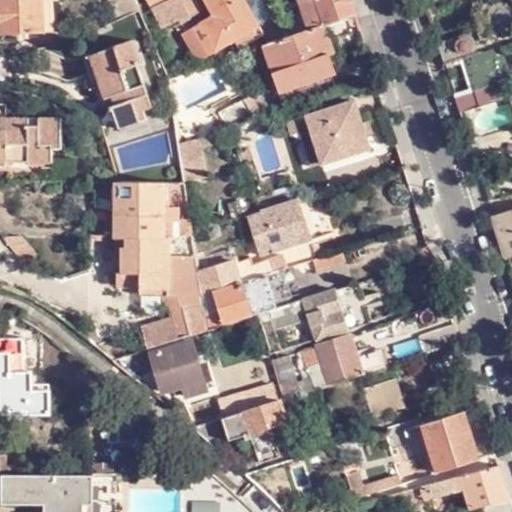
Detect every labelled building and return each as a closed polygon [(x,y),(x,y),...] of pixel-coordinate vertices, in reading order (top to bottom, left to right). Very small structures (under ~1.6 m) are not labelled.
[(52,0),(0,0),(0,12),(1,35),(43,35),(43,34),(53,33),(52,0)] [(122,0),(128,16),(140,10),(138,6),(135,0),(122,0)] [(147,0),(149,1),(154,12),(157,10),(178,0),(147,0)] [(201,14),(193,0),(178,0),(157,10),(166,28),(187,16),(190,20),(201,14)] [(200,25),(216,53),(223,49),(237,42),(241,49),(265,36),(245,0),(204,0),(214,17),(200,25)] [(301,0),(311,25),(324,20),(317,0),(301,0)] [(358,14),(352,0),(317,0),(324,20),(326,26),(358,14)] [(149,1),(138,6),(140,10),(143,17),(154,12),(149,1)] [(210,56),(216,53),(200,25),(194,29),(210,56)] [(326,26),(291,38),(265,47),(282,94),(336,75),(325,43),(332,41),(326,26)] [(439,46),(445,65),(466,58),(495,49),(492,40),(482,42),(479,32),(439,46)] [(104,70),(96,73),(101,87),(106,100),(114,98),(117,108),(114,109),(122,132),(144,125),(140,114),(152,110),(138,66),(141,66),(133,42),(99,55),(104,70)] [(495,49),(466,58),(476,90),(505,82),(495,49)] [(91,75),(96,73),(104,70),(99,55),(85,60),(91,75)] [(231,128),(257,119),(268,112),(259,94),(221,113),(231,128)] [(362,100),(314,116),(330,164),(378,147),(373,134),(369,121),(362,100)] [(314,116),(295,122),(300,136),(308,134),(320,167),(330,164),(314,116)] [(376,119),(369,121),(373,134),(380,131),(376,119)] [(7,130),(0,130),(0,162),(53,163),(53,150),(62,149),(62,120),(7,120),(7,130)] [(212,135),(181,146),(186,183),(202,176),(197,149),(215,143),(212,135)] [(172,237),(190,235),(187,220),(182,219),(182,208),(166,207),(166,185),(119,185),(118,238),(117,273),(139,274),(139,289),(165,290),(174,328),(177,342),(191,337),(210,331),(207,315),(204,294),(200,272),(198,257),(173,256),(172,237)] [(301,200),(306,199),(301,186),(269,196),(274,209),(301,200)] [(314,239),(301,200),(274,209),(249,217),(262,257),(271,254),(314,239)] [(511,210),(494,216),(507,259),(511,257),(511,210)] [(44,259),(22,235),(5,237),(24,263),(44,259)] [(288,268),(320,258),(316,245),(314,239),(271,254),(272,259),(273,261),(285,257),(288,268)] [(321,243),(316,245),(320,258),(326,257),(321,243)] [(285,257),(273,261),(276,272),(280,271),(288,268),(285,257)] [(236,261),(200,272),(204,294),(214,291),(276,272),(273,261),(272,259),(255,265),(252,258),(237,264),(236,261)] [(291,306),(280,271),(276,272),(214,291),(220,311),(207,315),(210,331),(272,312),(291,306)] [(291,306),(272,312),(278,329),(311,318),(318,340),(350,330),(374,321),(362,283),(291,306)] [(11,315),(0,311),(0,320),(10,324),(11,315)] [(462,342),(456,324),(434,332),(440,350),(462,342)] [(151,350),(177,342),(174,328),(146,336),(150,350),(151,350)] [(440,350),(434,332),(418,338),(422,355),(440,350)] [(360,360),(352,336),(320,347),(333,384),(364,374),(360,360)] [(193,342),(191,337),(177,342),(151,350),(163,393),(183,386),(187,397),(208,391),(193,342)] [(51,391),(43,392),(34,392),(32,372),(26,372),(25,339),(0,338),(0,416),(51,416),(51,391)] [(380,353),(360,360),(364,374),(402,362),(400,352),(394,354),(394,357),(383,360),(380,353)] [(304,394),(292,356),(276,362),(288,398),(304,394)] [(402,393),(398,379),(366,388),(371,402),(402,393)] [(402,393),(371,402),(376,417),(407,408),(402,393)] [(251,410),(266,405),(263,395),(248,400),(251,410)] [(288,421),(281,400),(266,405),(251,410),(245,412),(252,434),(273,426),(288,421)] [(439,472),(480,458),(465,411),(424,425),(439,472)] [(246,435),(252,434),(245,412),(224,419),(231,440),(246,435)] [(297,448),(288,421),(273,426),(252,434),(259,455),(261,463),(282,457),(281,453),(297,448)] [(220,438),(214,422),(195,429),(209,441),(220,438)] [(511,499),(502,466),(446,481),(450,494),(466,489),(473,509),(511,499)] [(94,511),(95,474),(9,474),(0,473),(0,503),(25,503),(45,503),(45,511),(94,511)] [(364,487),(366,494),(400,484),(398,477),(364,487)] [(450,494),(446,481),(437,484),(440,493),(441,496),(450,494)] [(429,496),(440,493),(437,484),(427,486),(429,496)] [(427,486),(394,495),(398,506),(429,496),(427,486)] [(511,511),(511,499),(473,509),(467,511),(511,511)]
